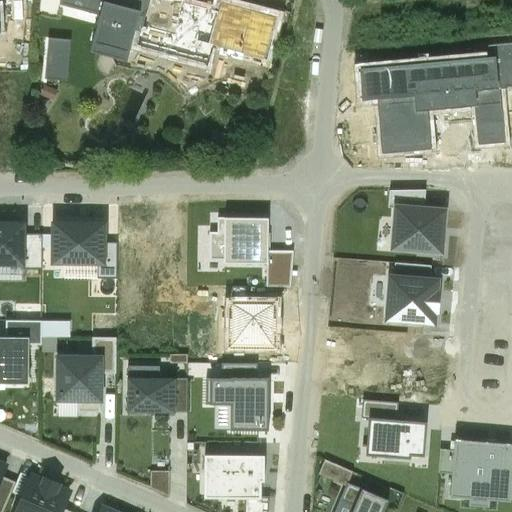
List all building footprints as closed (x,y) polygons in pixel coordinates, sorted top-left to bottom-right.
[(142,0),(61,0),(60,5),(101,16),(92,52),(127,61),(142,0)] [(289,10),(292,0),(266,0),(266,1),(289,10)] [(259,30),(197,5),(181,46),(197,53),(195,58),(218,68),(220,62),(243,71),(259,30)] [(70,40),(48,38),(44,79),(66,81),(70,40)] [(447,63),(366,71),(368,100),(388,98),(389,111),(393,110),(396,144),(425,141),(421,95),(450,92),(447,63)] [(396,208),(424,210),(426,191),(390,191),(388,208),(396,208)] [(393,249),(442,252),(445,212),(424,210),(396,208),(393,249)] [(224,262),(267,263),(267,252),(268,219),(219,219),(218,233),(210,233),(210,260),(224,260),(224,262)] [(0,223),(0,265),(23,265),(24,235),(24,223),(0,223)] [(103,224),(55,224),(55,264),(98,264),(103,264),(103,244),(103,224)] [(24,235),(23,265),(23,269),(42,269),(42,235),(24,235)] [(103,264),(98,264),(98,278),(116,278),(117,244),(103,244),(103,264)] [(293,252),(267,252),(267,263),(267,287),(290,287),(293,252)] [(395,263),(394,277),(429,280),(430,266),(395,263)] [(390,277),(387,320),(434,323),(435,315),(438,315),(440,290),(437,290),(438,280),(429,280),(394,277),(390,277)] [(29,338),(29,344),(40,344),(41,322),(7,321),(6,338),(29,338)] [(6,338),(0,337),(0,383),(29,383),(29,344),(29,338),(6,338)] [(101,358),(101,372),(115,372),(116,338),(93,338),(92,358),(101,358)] [(59,357),(58,400),(100,400),(101,372),(101,358),(92,358),(59,357)] [(221,365),(221,379),(257,379),(257,365),(221,365)] [(159,379),(159,367),(129,366),(129,411),(173,412),(174,379),(159,379)] [(174,379),(173,412),(186,412),(187,379),(174,379)] [(231,430),(268,430),(268,380),(257,379),(221,379),(211,379),(210,404),(231,405),(231,430)] [(369,418),(395,421),(396,404),(363,401),(362,418),(369,418)] [(395,421),(369,418),(366,455),(410,458),(410,455),(423,456),(426,423),(395,421)] [(511,445),(456,440),(455,451),(453,474),(451,496),(470,498),(470,505),(488,506),(489,499),(510,501),(511,491),(511,478),(511,445)] [(438,472),(453,474),(455,451),(440,450),(438,472)] [(263,456),(205,456),(205,497),(245,498),(260,498),(261,481),(263,481),(263,456)] [(319,475),(347,487),(348,484),(353,473),(325,461),(319,475)] [(60,511),(62,508),(71,489),(32,472),(15,511),(60,511)] [(169,472),(152,472),(151,489),(169,496),(169,472)] [(3,511),(16,483),(1,476),(0,478),(0,511),(3,511)] [(384,511),(389,502),(348,484),(347,487),(335,511),(384,511)] [(267,511),(268,498),(260,498),(245,498),(245,511),(267,511)]
